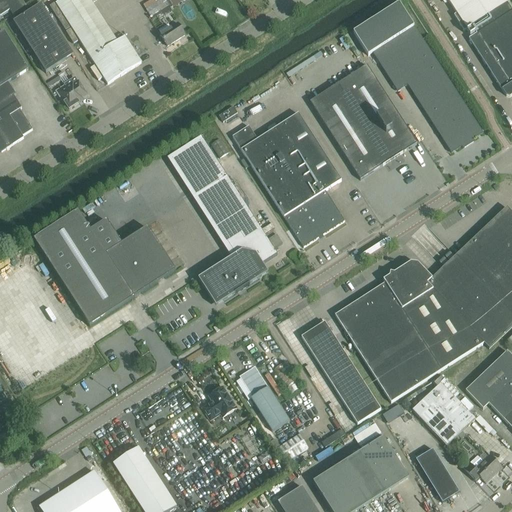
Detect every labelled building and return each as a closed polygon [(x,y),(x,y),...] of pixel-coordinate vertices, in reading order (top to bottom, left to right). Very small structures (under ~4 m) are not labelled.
[(0,0),(0,17),(10,11),(13,16),(26,7),(21,0),(0,0)] [(62,0),(55,5),(107,85),(141,64),(124,38),(116,43),(88,0),(62,0)] [(174,7),(169,0),(168,0),(161,0),(156,3),(155,3),(159,0),(152,0),(143,5),(152,20),(162,14),(163,16),(171,11),(170,9),(173,7),(173,8),(174,7)] [(507,3),(504,0),(447,0),(457,14),(454,16),(464,32),(471,27),(476,35),(469,39),(495,80),(506,97),(509,98),(511,96),(511,11),(507,3)] [(13,23),(46,74),(74,56),(41,5),(13,23)] [(482,134),(414,28),(399,5),(353,34),(368,57),(373,54),(397,92),(408,86),(451,154),(482,134)] [(167,47),(185,36),(177,24),(159,35),(167,47)] [(0,88),(8,83),(28,70),(3,32),(0,33),(0,88)] [(340,61),(345,71),(356,65),(351,55),(340,61)] [(366,67),(310,103),(360,181),(416,145),(366,67)] [(83,101),(81,99),(87,96),(78,83),(77,83),(75,79),(65,85),(66,87),(57,93),(69,110),(83,101)] [(16,96),(8,83),(0,88),(0,105),(14,97),(16,96)] [(14,97),(0,105),(0,120),(1,122),(9,117),(19,110),(21,109),(14,97)] [(233,108),(219,117),(223,123),(237,114),(233,108)] [(32,131),(19,110),(9,117),(22,137),(32,131)] [(249,127),(232,138),(245,159),(241,162),(246,170),(251,167),(303,249),(345,222),(325,192),(341,182),(298,115),(257,141),(249,127)] [(9,117),(1,122),(0,122),(0,133),(9,148),(23,139),(22,137),(9,117)] [(0,133),(0,153),(9,148),(0,133)] [(167,160),(231,259),(198,280),(216,308),(268,274),(262,265),(277,256),(227,178),(201,138),(167,160)] [(219,159),(228,154),(219,140),(211,146),(219,159)] [(511,214),(507,209),(456,257),(511,316),(511,214)] [(147,229),(122,245),(106,222),(90,231),(78,213),(34,241),(89,328),(175,272),(147,229)] [(269,237),(275,248),(282,245),(276,234),(269,237)] [(383,281),(385,284),(335,317),(391,404),(484,345),(489,350),(511,327),(511,316),(456,257),(432,280),(417,264),(411,264),(394,274),(390,274),(389,277),(383,281)] [(357,426),(380,411),(324,323),(301,338),(357,426)] [(265,352),(261,354),(267,363),(271,361),(265,352)] [(483,411),(488,405),(511,430),(511,357),(507,352),(465,392),(483,411)] [(230,359),(221,365),(229,375),(237,370),(230,359)] [(285,363),(274,370),(290,395),(301,388),(285,363)] [(255,368),(239,378),(252,398),(251,399),(272,433),(289,422),(255,368)] [(446,448),(475,420),(441,384),(426,398),(412,412),(446,448)] [(220,415),(222,419),(236,409),(223,389),(220,390),(217,390),(212,393),(211,396),(209,398),(212,403),(202,410),(210,422),(220,415)] [(233,414),(228,418),(233,424),(238,420),(233,414)] [(17,437),(22,433),(17,425),(11,428),(17,437)] [(0,437),(3,443),(9,439),(5,433),(0,435),(0,437)] [(308,449),(299,435),(277,449),(286,463),(308,449)] [(356,511),(409,479),(383,439),(313,483),(330,511),(356,511)] [(170,511),(176,508),(138,449),(113,465),(142,511),(170,511)] [(255,460),(265,469),(273,459),(263,451),(255,460)] [(459,494),(433,451),(415,461),(442,504),(459,494)] [(502,470),(489,457),(474,471),(468,465),(463,470),(473,481),(478,476),(486,485),(502,470)] [(118,511),(94,473),(58,496),(57,495),(37,508),(39,511),(118,511)] [(316,511),(301,488),(277,504),(282,511),(316,511)]
